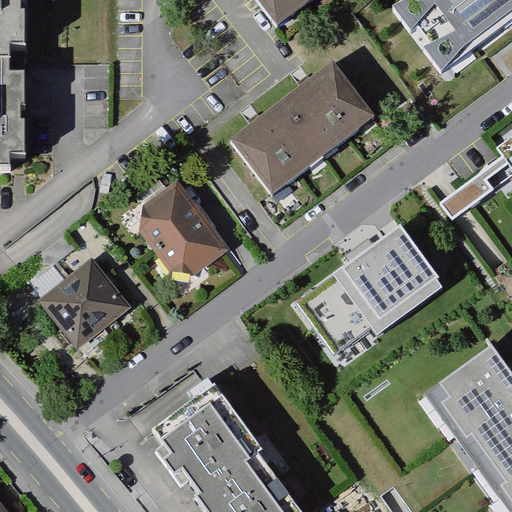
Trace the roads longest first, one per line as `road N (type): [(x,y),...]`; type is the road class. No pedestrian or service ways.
road 1 (residential): [(511,97),(287,257),(42,451)]
road 2 (residential): [(165,0),(157,26),(167,89),(162,113),(0,238)]
